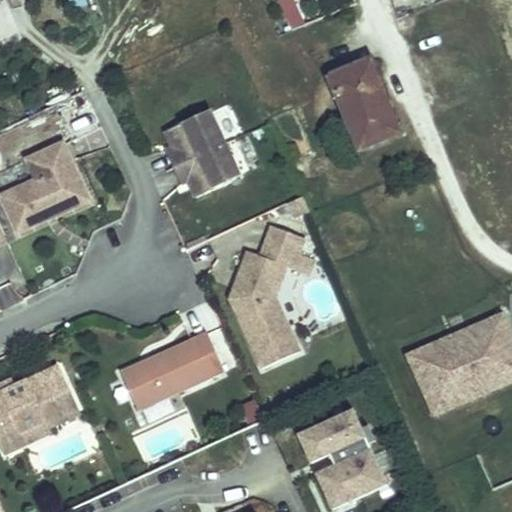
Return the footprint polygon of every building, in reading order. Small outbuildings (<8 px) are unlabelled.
[(70,0),(76,10),(92,0),(70,0)] [(385,124),(352,50),(315,66),(348,141),(385,124)] [(235,171),(207,106),(167,123),(173,139),(168,142),(162,144),(176,177),(182,175),(187,172),(194,188),(235,171)] [(76,137),(99,125),(91,110),(68,123),(76,137)] [(173,139),(167,123),(161,125),(168,142),(173,139)] [(82,190),(59,133),(22,148),(31,168),(0,180),(0,197),(9,220),(82,190)] [(194,188),(187,172),(182,175),(188,190),(194,188)] [(302,209),(295,194),(281,199),(288,216),(302,209)] [(239,248),(222,295),(250,366),(289,350),(266,295),(277,263),(284,266),(295,235),(263,222),(251,253),(239,248)] [(399,348),(419,393),(454,377),(460,391),(511,368),(511,348),(493,306),(399,348)] [(197,331),(109,367),(125,405),(213,369),(197,331)] [(0,440),(14,435),(9,423),(63,400),(46,360),(2,378),(0,379),(0,440)] [(425,407),(460,391),(454,377),(419,393),(425,407)] [(290,449),(310,440),(316,451),(295,460),(311,496),(365,472),(332,397),(278,421),(290,449)] [(9,423),(14,435),(36,425),(34,420),(66,406),(63,400),(9,423)] [(312,453),(316,451),(310,440),(307,441),(312,453)] [(279,511),(274,497),(237,511),(279,511)]
